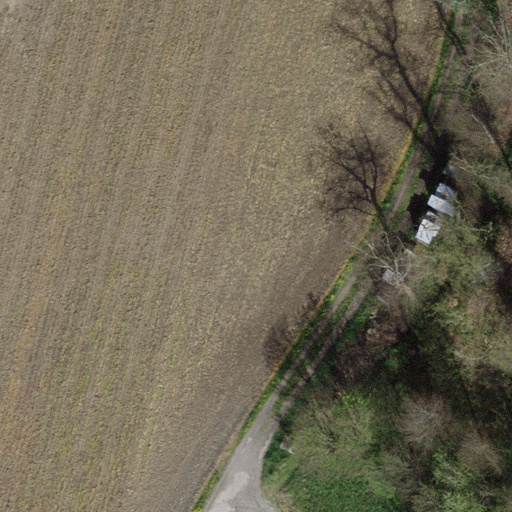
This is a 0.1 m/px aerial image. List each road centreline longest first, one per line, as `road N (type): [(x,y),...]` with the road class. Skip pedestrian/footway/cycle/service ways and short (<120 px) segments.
road 1 (track): [(283,391),(412,189),(457,70),(469,0)]
road 2 (residential): [(213,511),(283,391)]
